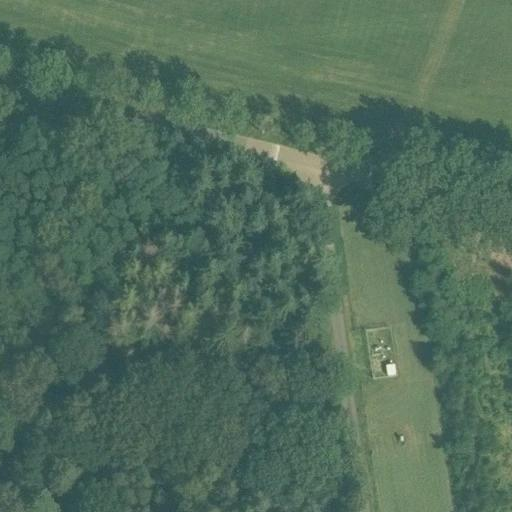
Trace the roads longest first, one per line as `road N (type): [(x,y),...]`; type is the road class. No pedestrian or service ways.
road 1 (unclassified): [(364,511),(319,166)]
road 2 (unclassified): [(319,166),(0,93)]
road 3 (unclassified): [(511,210),(319,166)]
